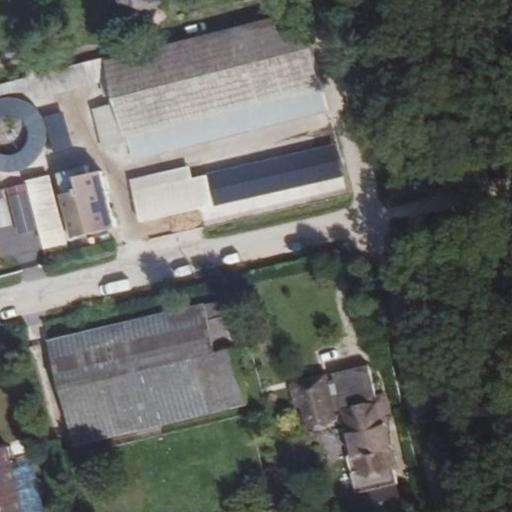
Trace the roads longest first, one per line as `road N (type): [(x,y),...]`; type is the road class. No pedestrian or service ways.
road 1 (track): [(447,511),(324,0)]
road 2 (track): [(380,218),(511,185)]
